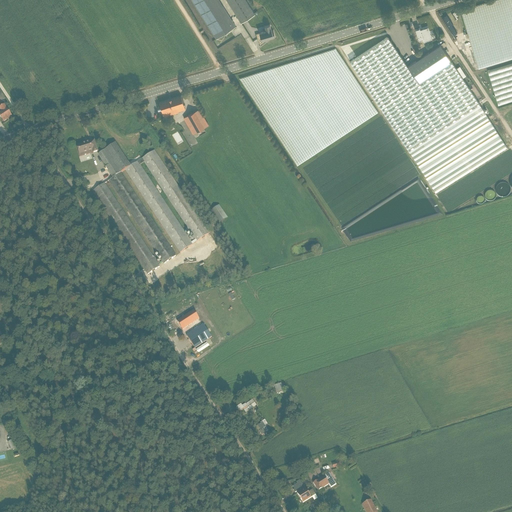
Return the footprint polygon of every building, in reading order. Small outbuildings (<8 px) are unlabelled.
[(191,0),(216,39),(236,26),(219,0),(191,0)] [(226,0),(241,23),(255,14),(245,0),(226,0)] [(270,39),(275,37),(273,30),(272,31),(270,25),(264,26),(266,30),(259,32),(262,41),(267,39),(267,38),(270,38),(270,39)] [(424,40),(431,38),(428,27),(420,29),(420,28),(415,29),(419,41),(423,39),(424,40)] [(350,61),(435,193),(507,148),(451,62),(439,45),(407,67),(388,36),(350,61)] [(470,41),(478,68),(511,57),(511,38),(508,40),(507,38),(503,39),(503,38),(488,42),(487,36),(470,41)] [(511,102),(511,62),(487,70),(498,106),(511,102)] [(178,112),(185,110),(181,96),(159,103),(160,106),(158,107),(159,110),(162,109),(164,118),(169,117),(168,113),(177,110),(178,112)] [(0,116),(3,122),(12,117),(4,105),(3,106),(0,107),(0,110),(1,112),(0,113),(0,116)] [(193,134),(208,125),(199,109),(184,118),(193,134)] [(80,157),(98,152),(95,141),(76,146),(80,157)] [(148,275),(159,267),(106,186),(110,183),(128,211),(126,212),(129,217),(131,215),(163,264),(175,255),(120,173),(125,171),(179,253),(210,234),(154,150),(130,166),(116,143),(98,155),(113,178),(92,192),(148,275)] [(219,224),(227,218),(219,206),(211,211),(219,224)] [(211,297),(198,305),(214,331),(215,331),(223,327),(223,326),(227,324),(226,320),(220,310),(221,314),(217,307),(209,309),(213,306),(211,297)] [(182,330),(199,320),(194,312),(177,322),(182,330)] [(195,349),(212,338),(203,324),(186,335),(195,349)] [(283,390),(281,383),(273,386),(275,395),(284,392),(284,390),(283,390)] [(226,408),(232,404),(230,400),(223,403),(226,408)] [(246,413),(256,406),(252,400),(243,407),(242,407),(241,405),(238,407),(237,405),(233,407),(235,410),(236,409),(239,413),(244,411),(246,413)] [(263,429),(268,425),(265,420),(260,423),(261,424),(256,427),(262,436),(266,433),(263,429)] [(11,450),(18,447),(15,439),(7,443),(11,450)] [(341,466),(339,460),(331,462),(333,469),(341,466)] [(318,491),(329,485),(331,488),(336,485),(329,473),(313,483),(318,491)] [(291,482),(292,484),(287,487),(290,492),(299,487),(295,480),(291,482)] [(303,503),(316,495),(313,490),(308,493),(305,488),(297,493),(303,503)] [(365,511),(376,511),(371,501),(362,505),(365,511)]
